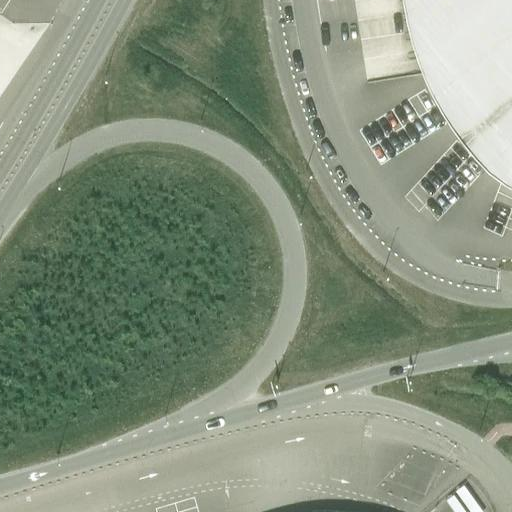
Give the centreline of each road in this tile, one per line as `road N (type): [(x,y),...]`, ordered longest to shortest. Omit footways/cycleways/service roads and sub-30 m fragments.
road 1 (secondary): [(178,434),(241,387),(286,323),(293,258),(263,189),(201,145),(159,135),(108,138),(54,166),(0,229)]
road 2 (unclassified): [(271,0),(293,115),(332,202),(378,258),(438,296),(511,305)]
road 3 (unclassified): [(244,419),(349,405),(410,416),(477,450),(511,503)]
road 4 (secondary): [(124,0),(0,217)]
road 5 (secondary): [(244,419),(450,361)]
road 6 (unclassified): [(97,0),(0,169)]
road 7 (secondary): [(0,490),(178,434)]
road 8 (unclassified): [(75,0),(0,131)]
